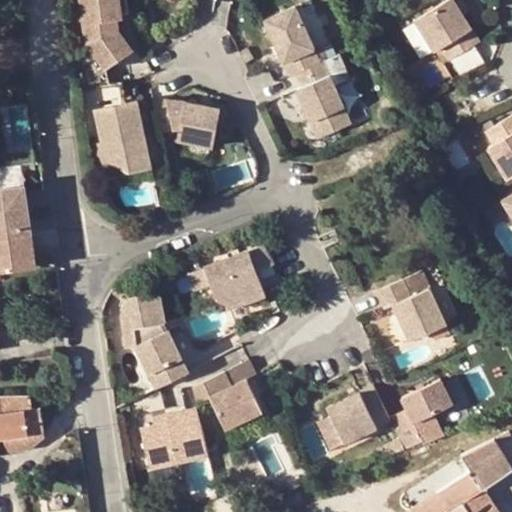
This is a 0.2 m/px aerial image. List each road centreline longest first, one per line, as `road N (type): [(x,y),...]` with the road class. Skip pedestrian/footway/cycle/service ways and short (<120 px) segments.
road 1 (unclassified): [(37,0),(77,260)]
road 2 (unclassified): [(77,260),(116,511)]
road 3 (residential): [(77,260),(279,186)]
road 4 (residential): [(174,61),(219,46),(279,186)]
road 5 (residential): [(279,186),(332,309),(285,339)]
